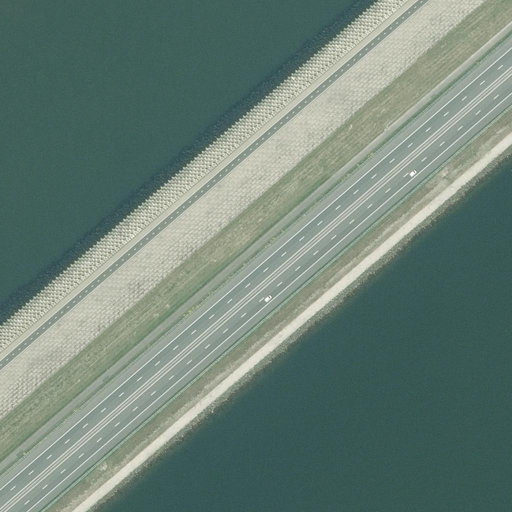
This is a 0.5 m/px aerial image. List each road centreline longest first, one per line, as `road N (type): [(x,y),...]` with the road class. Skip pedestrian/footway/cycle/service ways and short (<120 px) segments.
road 1 (motorway): [(511,55),(0,495)]
road 2 (motorway): [(21,511),(511,86)]
